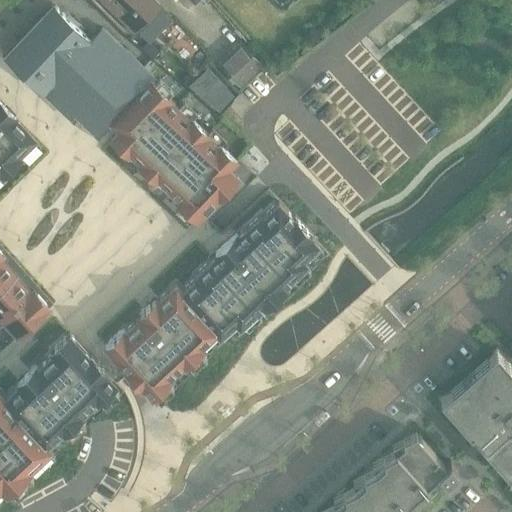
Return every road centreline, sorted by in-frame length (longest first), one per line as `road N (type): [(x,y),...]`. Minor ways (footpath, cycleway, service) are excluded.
road 1 (tertiary): [(167,511),(409,304)]
road 2 (residential): [(473,324),(251,511)]
road 3 (residential): [(259,140),(409,304)]
